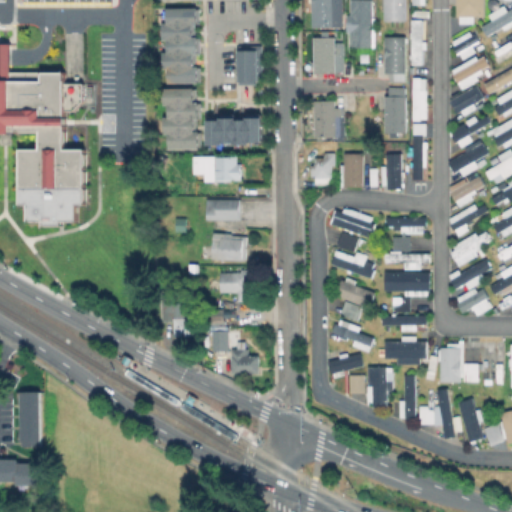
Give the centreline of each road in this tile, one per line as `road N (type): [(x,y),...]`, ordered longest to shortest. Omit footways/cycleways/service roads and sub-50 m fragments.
road 1 (residential): [(279,0),(287,367)]
road 2 (secondary): [(0,322),(167,435),(285,489)]
road 3 (secondary): [(291,425),(0,277)]
road 4 (secondary): [(420,481),(291,425)]
